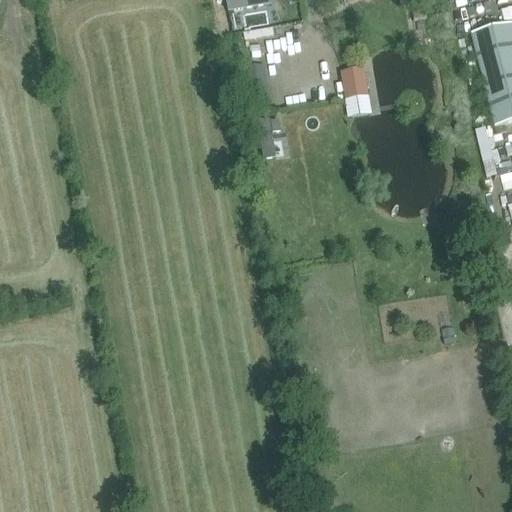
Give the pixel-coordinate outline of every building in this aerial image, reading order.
[(225,0),(228,13),(269,5),(267,0),(225,0)] [(421,0),(410,0),(412,19),(413,23),(425,21),(425,20),(421,0)] [(470,36),(494,129),(511,124),(511,34),(510,26),(470,36)] [(269,104),(263,67),(243,70),(248,107),(269,104)] [(347,101),(367,98),(362,70),(342,74),(347,101)] [(269,134),(278,133),(276,119),(254,122),(259,161),(272,159),(269,134)] [(302,295),(298,277),(285,280),(288,297),(302,295)]
